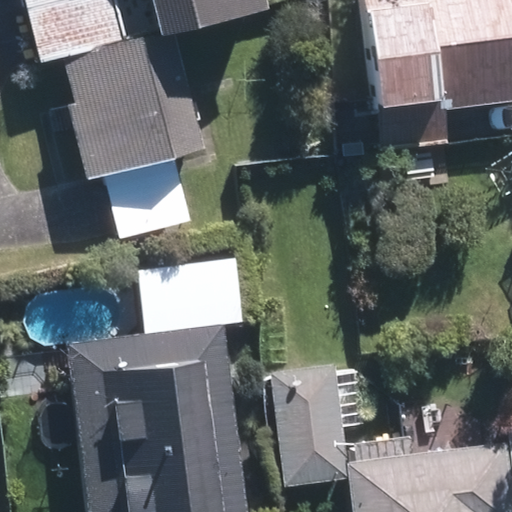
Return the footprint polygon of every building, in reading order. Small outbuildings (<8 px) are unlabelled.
[(105,0),(29,0),(43,52),(114,34),(105,0)] [(159,0),(163,14),(216,0),(159,0)] [(511,88),(511,25),(509,0),(369,0),(379,88),(441,81),(443,96),(511,88)] [(190,139),(163,35),(71,59),(81,98),(71,101),(88,165),(190,139)] [(237,511),(213,329),(75,348),(97,511),(237,511)] [(328,367),(278,372),(289,470),(338,465),(328,367)] [(501,511),(496,451),(356,464),(360,511),(501,511)]
